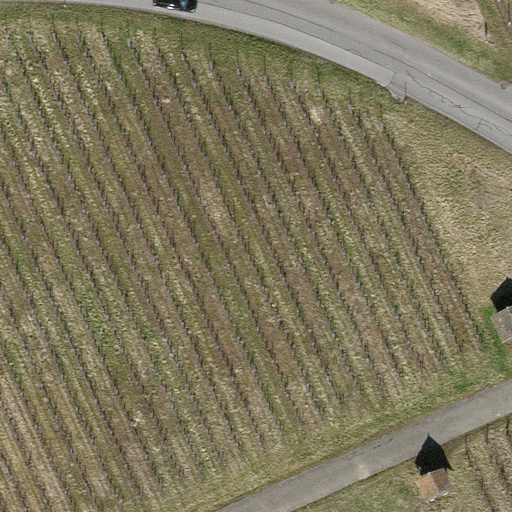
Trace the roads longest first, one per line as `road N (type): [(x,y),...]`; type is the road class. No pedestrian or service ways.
road 1 (unclassified): [(511,131),(326,35),(216,0)]
road 2 (track): [(274,511),(511,397)]
